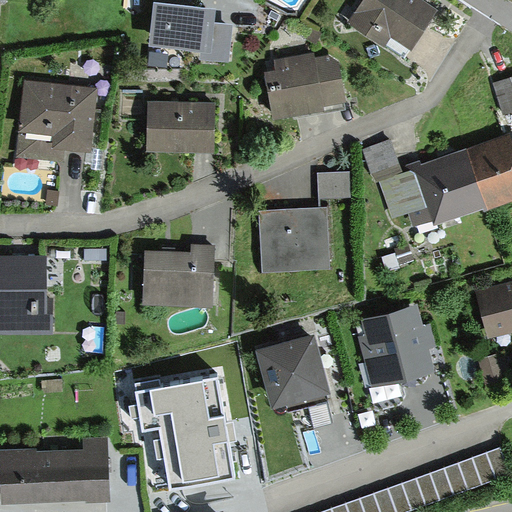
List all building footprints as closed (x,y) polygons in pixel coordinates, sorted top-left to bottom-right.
[(362,0),(348,22),(404,59),(437,10),(421,0),(362,0)] [(218,9),(153,2),(148,46),(200,52),(199,58),(229,61),(233,24),(217,22),(218,9)] [(267,72),(274,120),(347,110),(340,64),(329,57),(314,59),(314,54),(278,59),(280,70),(267,72)] [(511,76),(493,84),(504,115),(511,112),(511,76)] [(92,151),(97,88),(25,82),(18,156),(63,160),(64,149),(92,151)] [(217,103),(148,102),(147,151),(216,153),(217,103)] [(511,140),(509,133),(465,148),(487,211),(511,202),(511,140)] [(389,138),(364,149),(377,183),(379,182),(403,172),(389,138)] [(487,211),(465,148),(403,172),(379,182),(392,219),(409,212),(414,227),(432,220),(434,226),(483,209),(485,212),(487,211)] [(349,172),(318,172),(318,198),(350,198),(349,172)] [(59,192),(47,190),(46,205),(57,206),(59,192)] [(328,209),(259,212),(261,271),(330,268),(328,209)] [(191,252),(146,250),(144,303),(211,306),(214,247),(192,245),(191,252)] [(47,258),(0,257),(0,333),(54,334),(54,295),(47,295),(47,258)] [(511,332),(511,282),(475,292),(488,339),(511,332)] [(423,326),(417,306),(363,322),(367,337),(361,339),(375,388),(437,370),(431,349),(438,347),(431,323),(423,326)] [(316,333),(257,349),(273,408),(332,392),(316,333)] [(505,371),(499,352),(478,359),(485,378),(505,371)] [(214,379),(134,394),(141,432),(161,428),(172,489),(233,478),(214,379)] [(0,451),(0,467),(2,503),(88,500),(88,502),(109,501),(107,436),(83,437),(84,450),(36,451),(36,450),(0,451)] [(500,445),(316,511),(402,511),(510,473),(500,445)]
